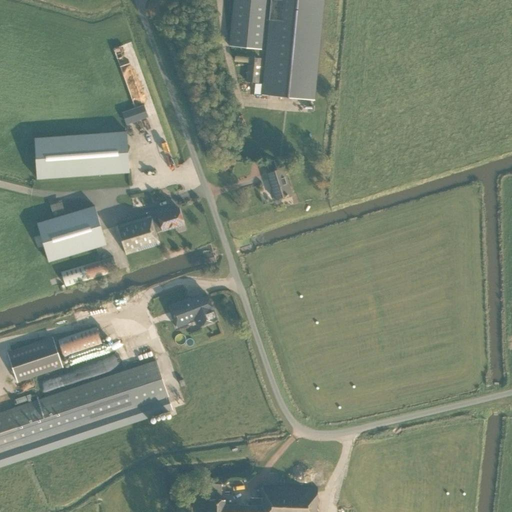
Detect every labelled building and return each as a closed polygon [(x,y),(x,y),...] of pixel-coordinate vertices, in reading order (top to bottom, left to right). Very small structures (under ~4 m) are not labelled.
[(262,50),(265,16),(266,0),(233,0),(229,47),(262,50)] [(270,0),(261,95),(315,100),(324,0),(270,0)] [(248,57),(246,77),(246,81),(258,83),(261,59),(248,57)] [(144,105),(123,113),(127,125),(138,121),(136,115),(146,112),(144,105)] [(35,138),(38,179),(130,172),(127,131),(35,138)] [(266,163),(268,169),(276,167),(274,161),(266,163)] [(292,195),(284,168),(266,173),(274,200),(292,195)] [(62,202),(51,205),(55,218),(62,215),(66,214),(64,210),(62,202)] [(106,245),(95,206),(37,223),(49,262),(106,245)] [(117,226),(126,255),(160,244),(154,225),(160,223),(162,231),(175,227),(174,225),(184,223),(179,209),(170,212),(170,211),(157,214),(158,218),(153,220),(151,215),(117,226)] [(61,272),(66,286),(118,271),(113,257),(61,272)] [(171,311),(173,317),(177,328),(187,324),(188,323),(186,318),(195,314),(197,321),(198,321),(199,325),(216,319),(212,310),(213,309),(208,295),(201,298),(200,296),(190,300),(190,297),(178,302),(176,303),(168,305),(170,312),(171,311)] [(93,314),(94,319),(119,313),(116,303),(76,313),(78,318),(93,314)] [(102,344),(96,327),(58,340),(64,357),(102,344)] [(63,367),(53,336),(7,352),(18,382),(63,367)] [(10,409),(0,412),(0,452),(22,445),(126,411),(168,397),(156,361),(10,409)] [(18,405),(34,400),(32,394),(16,398),(18,405)] [(22,445),(0,452),(0,465),(27,457),(130,422),(172,408),(168,397),(126,411),(22,445)] [(211,496),(221,496),(222,484),(211,483),(211,496)] [(316,511),(318,488),(261,486),(261,498),(251,498),(251,506),(224,505),(225,500),(210,499),(209,511),(316,511)]
